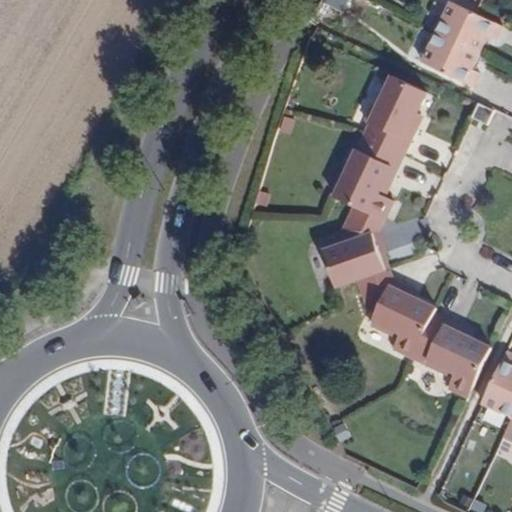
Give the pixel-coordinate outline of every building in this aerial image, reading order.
[(350,0),(325,0),(323,4),(343,14),(350,0)] [(451,1),(435,32),(479,53),(488,35),(495,39),(502,25),(451,1)] [(479,53),(435,32),(422,61),(473,85),(480,71),(472,67),(479,53)] [(373,119),(364,136),(402,155),(416,125),(411,122),(429,90),(395,71),(377,102),(374,100),(365,114),(369,117),(373,119)] [(478,104),(471,119),(486,126),(494,112),(478,104)] [(295,118),(283,115),(279,131),(290,134),(295,118)] [(373,119),(369,117),(360,134),(364,136),(373,119)] [(364,136),(360,134),(352,147),(356,149),(364,136)] [(392,182),(402,155),(364,136),(356,149),(352,147),(348,145),(341,161),(345,162),(330,194),(336,197),(355,206),(385,220),(386,218),(395,201),(385,196),(387,192),(382,190),(386,180),(392,182)] [(382,190),(387,192),(392,182),(386,180),(382,190)] [(271,192),(259,190),(256,203),(268,206),(271,192)] [(355,206),(350,204),(343,220),(347,222),(355,206)] [(380,232),(385,220),(355,206),(347,222),(343,220),(339,227),(344,240),(319,249),(333,288),(337,287),(355,281),(359,279),(389,269),(384,254),(382,248),(388,246),(380,232)] [(414,357),(438,308),(435,307),(404,293),(407,287),(394,281),(389,269),(359,279),(365,297),(361,298),(363,306),(375,311),(368,326),(383,334),(385,329),(397,335),(395,339),(390,350),(412,361),(414,357)] [(359,279),(355,281),(361,298),(365,297),(359,279)] [(471,331),(435,314),(414,357),(427,363),(425,367),(440,374),(442,370),(454,376),(452,381),(447,391),(469,402),(494,349),(468,336),(471,331)] [(397,335),(385,329),(383,334),(395,339),(397,335)] [(485,403),(511,415),(511,352),(510,351),(485,403)] [(414,357),(412,361),(425,367),(427,363),(414,357)] [(452,381),(454,376),(442,370),(440,374),(452,381)] [(511,417),(501,436),(511,441),(511,417)] [(343,423),(333,427),(340,442),(349,437),(343,423)]
